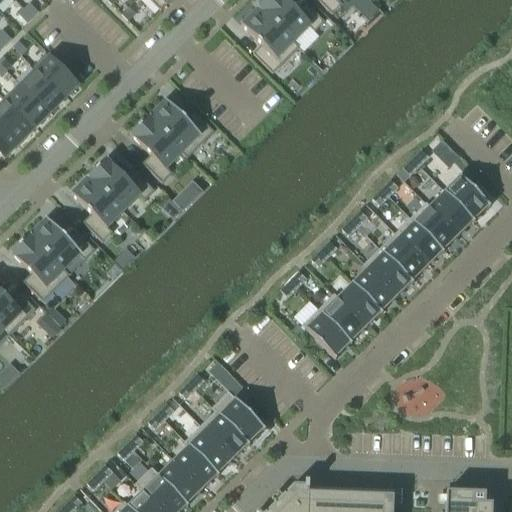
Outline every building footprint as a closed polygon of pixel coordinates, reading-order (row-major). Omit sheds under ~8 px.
[(147,0),(160,12),(172,0),(147,0)] [(304,4),(295,13),(283,0),(267,0),(258,10),(298,50),(298,49),(293,44),(309,29),(314,34),(324,24),(304,4)] [(337,0),(315,0),(331,16),(341,7),(336,1),(337,0)] [(29,5),(24,11),(32,20),(38,14),(29,5)] [(128,9),(121,16),(127,23),(135,16),(128,9)] [(272,75),(298,50),(258,10),(257,10),(258,11),(242,27),(241,26),(240,27),(260,47),(252,56),(272,75)] [(27,25),(32,20),(24,11),(18,17),(27,25)] [(11,41),(2,33),(0,34),(0,41),(5,47),(11,41)] [(12,49),(20,57),(26,52),(18,43),(12,49)] [(2,58),(0,60),(0,67),(5,73),(11,67),(2,58)] [(49,58),(35,72),(64,101),(78,87),(49,58)] [(35,72),(20,87),(49,116),(64,101),(35,72)] [(20,87),(4,102),(34,132),(49,116),(20,87)] [(4,102),(0,106),(0,128),(18,147),(34,132),(4,102)] [(213,134),(193,114),(185,122),(165,102),(164,103),(165,104),(149,120),(148,119),(147,119),(187,160),(213,134)] [(187,160),(147,119),(130,137),(150,157),(142,165),(161,185),(171,175),(166,170),(182,155),(187,160)] [(0,128),(0,157),(4,161),(18,147),(0,128)] [(421,152),(411,161),(418,168),(427,159),(421,152)] [(459,160),(454,165),(471,183),(477,177),(459,160)] [(154,193),(134,173),(126,181),(105,161),(88,179),(123,214),(139,198),(144,203),(154,193)] [(411,161),(402,171),(409,177),(418,168),(411,161)] [(458,179),(443,193),(472,223),(473,222),(487,208),(488,209),(489,208),(458,177),(457,178),(458,179)] [(123,214),(88,179),(87,179),(88,180),(72,196),(71,195),(70,196),(90,216),(82,225),(102,244),(112,235),(107,230),(123,214)] [(390,183),(381,192),(388,199),(397,189),(390,183)] [(381,192),(371,201),(378,208),(388,199),(381,192)] [(429,208),(428,209),(457,238),(472,223),(473,224),(474,223),(473,222),(472,223),(443,193),(429,208)] [(178,196),(171,203),(182,213),(189,207),(178,196)] [(425,205),(409,220),(442,253),(457,238),(428,209),(429,208),(425,205)] [(359,213),(350,222),(357,229),(366,220),(359,213)] [(94,252),(74,232),(66,240),(46,220),(45,221),(46,222),(30,238),(29,237),(28,238),(68,278),(69,277),(64,272),(79,257),(84,262),(94,252)] [(409,220),(394,236),(426,269),(441,254),(442,255),(443,254),(442,253),(409,220)] [(350,222),(341,232),(348,238),(357,229),(350,222)] [(394,236),(378,251),(411,284),(412,283),(426,269),(394,236)] [(42,304),(68,278),(28,238),(11,255),(31,276),(22,284),(42,304)] [(329,244),(320,253),(326,260),(336,250),(329,244)] [(378,251),(362,267),(366,270),(366,269),(396,299),(410,284),(411,285),(413,284),(412,283),(411,284),(378,251)] [(320,253),(310,262),(317,269),(326,260),(320,253)] [(366,270),(351,285),(380,314),(381,314),(396,299),(366,269),(366,270)] [(298,274),(289,283),(296,290),(305,281),(298,274)] [(289,283),(280,293),(287,299),(296,290),(289,283)] [(336,299),(336,300),(365,329),(380,315),(381,316),(382,314),(381,314),(380,314),(351,285),(336,299)] [(34,311),(15,292),(6,300),(0,293),(0,328),(8,337),(34,311)] [(333,296),(317,312),(350,345),(350,344),(365,329),(336,300),(336,299),(333,296)] [(317,312),(301,328),(334,361),(336,360),(335,359),(349,345),(350,346),(351,345),(350,344),(350,345),(317,312)] [(45,315),(36,324),(44,332),(53,323),(48,317),(45,315)] [(59,317),(53,323),(58,328),(65,322),(59,317)] [(297,327),(289,334),(296,341),(303,333),(297,327)] [(0,345),(8,337),(0,328),(0,345)] [(218,365),(208,374),(228,394),(234,400),(242,408),(252,399),(218,365)] [(196,376),(187,385),(194,392),(203,383),(196,376)] [(187,385),(178,394),(185,401),(194,392),(187,385)] [(228,394),(211,410),(214,414),(215,413),(247,446),(248,445),(262,431),(263,432),(265,431),(242,408),(234,400),(228,394)] [(166,406),(156,415),(163,422),(173,413),(166,406)] [(214,414),(200,428),(232,461),(247,446),(248,447),(249,446),(248,445),(247,446),(215,413),(214,414)] [(156,415),(147,425),(154,432),(163,422),(156,415)] [(200,428),(183,444),(187,448),(188,447),(217,476),(232,461),(200,428)] [(135,437),(126,446),(133,453),(142,443),(135,437)] [(126,446),(117,455),(123,462),(133,453),(126,446)] [(187,448),(172,462),(201,491),(216,477),(217,478),(218,477),(217,476),(188,447),(187,448)] [(158,477),(157,477),(186,507),(187,506),(201,491),(172,462),(158,477)] [(105,467),(95,476),(102,483),(111,474),(105,467)] [(151,470),(134,486),(141,493),(142,492),(160,511),(180,511),(186,507),(186,508),(188,507),(187,506),(186,507),(157,477),(158,477),(151,470)] [(95,476),(86,486),(93,492),(102,483),(95,476)] [(293,488),(267,511),(391,511),(392,507),(392,498),(307,495),(307,489),(308,484),(304,484),(304,488),(293,488)] [(127,507),(126,508),(130,511),(160,511),(142,492),(141,493),(127,507)] [(443,494),(442,511),(489,511),(490,505),(482,505),(483,495),(443,494)] [(74,498),(65,507),(69,511),(73,511),(81,504),(74,498)] [(124,503),(114,511),(130,511),(126,508),(127,507),(124,503)]
